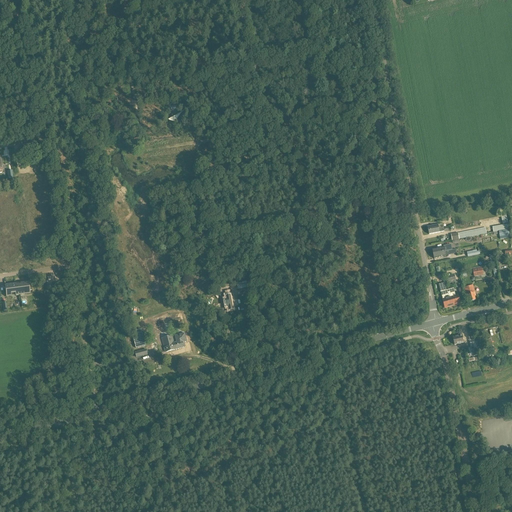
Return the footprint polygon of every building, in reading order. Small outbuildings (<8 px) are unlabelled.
[(176,103),(167,105),(169,111),(178,109),(176,103)] [(458,233),(459,239),(487,233),(486,228),(458,233)] [(510,238),(508,230),(498,232),(500,240),(510,238)] [(459,239),(458,233),(458,232),(451,234),(452,241),(459,239)] [(445,251),(452,250),(451,244),(443,246),(444,247),(432,249),(433,254),(445,251)] [(446,256),(446,255),(455,253),(456,251),(460,250),(460,248),(454,249),(452,250),(445,251),(433,254),(434,259),(446,256)] [(27,282),(23,282),(7,284),(4,285),(5,290),(6,297),(29,294),(28,286),(27,282)] [(444,283),(439,285),(443,299),(442,299),(445,308),(461,304),(458,295),(456,295),(454,288),(459,287),(458,283),(452,285),(453,288),(446,290),(445,286),(444,284),(444,283)] [(466,286),(468,294),(470,301),(471,301),(474,301),(474,300),(475,300),(474,296),(476,296),(475,292),(471,293),(469,285),(466,286)] [(226,299),(225,299),(226,307),(228,307),(229,310),(234,309),(230,290),(225,291),(226,299)] [(162,338),(165,352),(185,347),(184,342),(187,342),(185,333),(175,336),(177,342),(174,343),(172,336),(162,338)] [(453,337),(455,345),(464,343),(462,335),(458,336),(453,337)] [(478,338),(474,338),(469,339),(471,349),(481,347),(480,341),(478,341),(478,338)]
